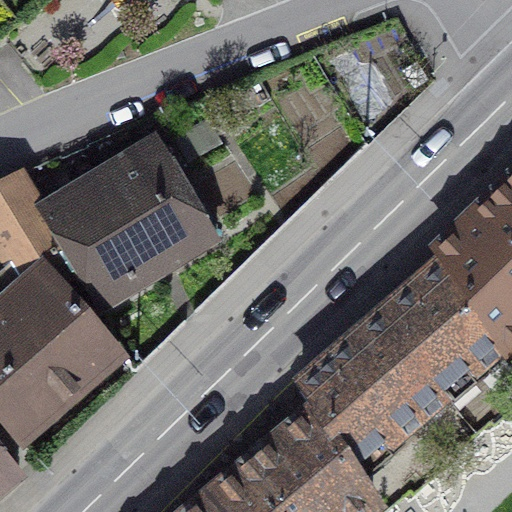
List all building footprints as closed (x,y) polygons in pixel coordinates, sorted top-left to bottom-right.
[(165,139),(40,205),(97,313),(223,246),(165,139)] [(9,176),(0,181),(0,280),(1,283),(54,251),(9,176)] [(511,178),(490,199),(428,255),(432,261),(410,280),(345,336),(283,390),(315,427),(367,487),(511,366),(511,178)] [(42,264),(0,302),(0,419),(33,456),(134,364),(42,264)] [(387,511),(367,487),(315,427),(286,451),(223,504),(213,511),(387,511)] [(0,445),(0,500),(27,477),(0,445)]
